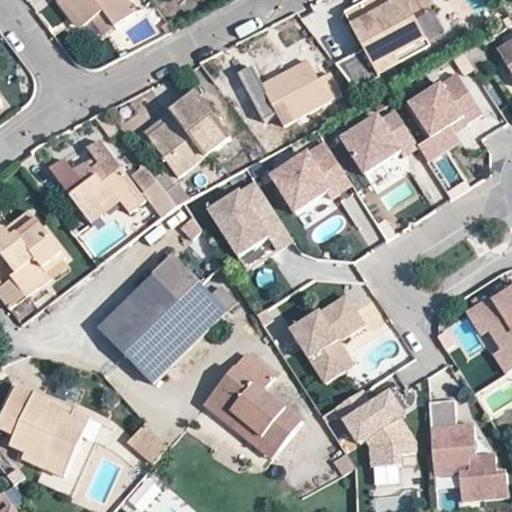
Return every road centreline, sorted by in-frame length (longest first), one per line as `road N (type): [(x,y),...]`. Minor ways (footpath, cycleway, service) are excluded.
road 1 (residential): [(510,184),(388,265),(389,281),(416,309),(433,307),(511,257)]
road 2 (residential): [(261,0),(113,85),(73,96)]
road 3 (residential): [(73,96),(0,0)]
